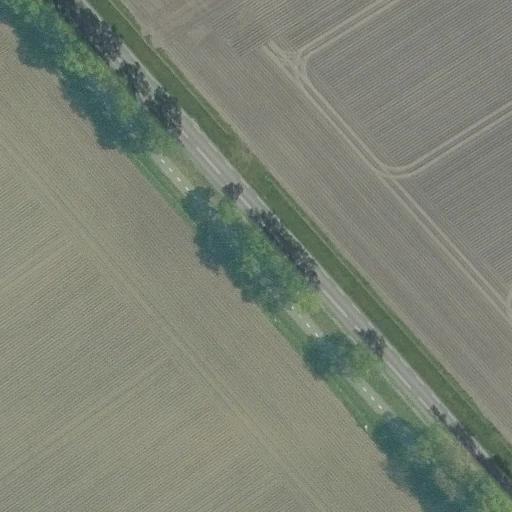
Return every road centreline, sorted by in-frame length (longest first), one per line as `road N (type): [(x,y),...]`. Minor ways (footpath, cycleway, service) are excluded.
road 1 (unclassified): [(471,511),(17,0)]
road 2 (primary): [(511,499),(65,0)]
